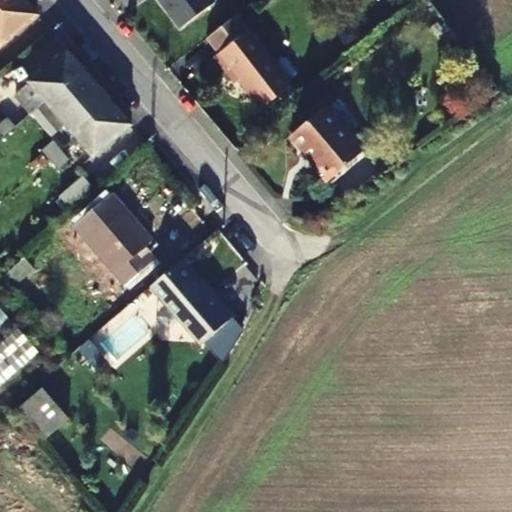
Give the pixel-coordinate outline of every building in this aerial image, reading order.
[(0,46),(38,16),(24,0),(17,0),(0,14),(0,46)] [(0,0),(0,14),(17,0),(0,0)] [(216,1),(215,0),(159,0),(181,28),(216,1)] [(234,72),(261,107),(292,84),(237,14),(207,37),(219,52),(214,56),(229,76),(234,72)] [(32,114),(47,102),(84,71),(68,52),(16,96),(32,114)] [(47,102),(62,120),(99,88),(84,71),(47,102)] [(62,120),(77,138),(115,107),(99,88),(62,120)] [(130,125),(115,107),(77,138),(92,156),(130,125)] [(349,134),(324,107),(292,135),(317,163),(314,167),(328,182),(367,147),(353,131),(349,134)] [(0,129),(6,137),(16,128),(7,118),(0,123),(0,129)] [(51,160),(61,152),(54,143),(44,151),(51,160)] [(59,170),(69,161),(61,152),(51,160),(59,170)] [(59,197),(66,208),(92,192),(84,180),(59,197)] [(99,272),(117,293),(155,260),(145,248),(152,242),(113,195),(77,225),(109,263),(99,272)] [(35,269),(25,258),(4,275),(14,287),(35,269)] [(213,292),(209,296),(180,261),(151,286),(203,345),(235,317),(213,292)] [(0,308),(0,329),(11,319),(0,308)] [(20,327),(0,341),(0,383),(40,354),(20,327)] [(47,438),(69,419),(43,389),(22,408),(47,438)]
